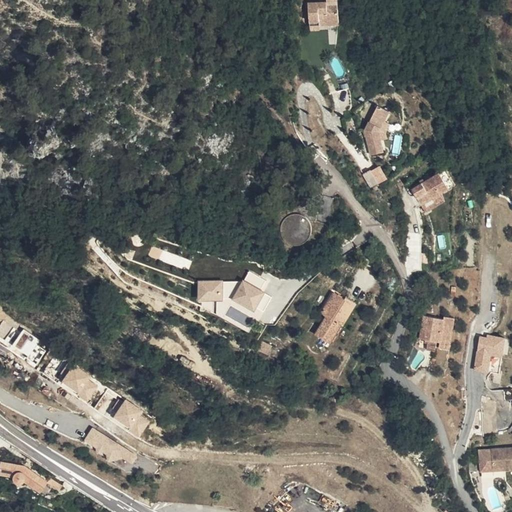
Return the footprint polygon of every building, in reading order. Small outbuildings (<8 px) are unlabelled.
[(309,22),(319,22),(319,26),(320,26),(339,25),(338,5),(327,6),(327,2),(308,3),(309,22)] [(320,26),(319,26),(319,22),(309,22),(310,31),(320,30),(320,26)] [(384,153),(380,141),(378,133),(384,122),(388,112),(376,106),(365,131),(371,156),(384,153)] [(387,140),(385,135),(390,125),(384,122),(378,133),(380,141),(387,140)] [(378,171),(372,174),(379,185),(385,182),(381,175),(378,171)] [(371,172),(364,177),(372,190),(379,185),(372,174),(371,172)] [(441,197),(452,190),(454,185),(446,172),(412,193),(422,209),(441,197)] [(422,209),(423,212),(443,199),(441,197),(422,209)] [(443,199),(423,212),(426,215),(445,203),(443,199)] [(306,209),(308,210),(309,211),(317,212),(318,202),(302,201),(302,207),(304,208),(306,209)] [(312,215),(310,213),(309,211),(308,210),(306,209),(304,208),(302,207),(299,206),(296,206),(294,207),(291,208),(289,209),(287,211),(286,213),(284,215),(283,217),(283,220),(283,221),(283,224),(284,226),(285,229),(286,231),(288,232),(290,234),(292,235),(295,236),(297,236),(300,236),(302,235),(305,235),(307,233),(309,232),(310,230),(311,227),(312,225),(313,223),(313,220),(312,218),(312,215)] [(152,247),(149,256),(188,270),(192,261),(152,247)] [(244,274),(201,275),(202,294),(236,293),(268,309),(277,290),(244,274)] [(343,319),(344,319),(356,300),(346,294),(336,287),(323,308),(328,311),(317,329),(332,338),(343,319)] [(346,294),(356,300),(358,297),(348,291),(346,294)] [(430,335),(439,336),(442,336),(441,342),(452,343),(455,311),(445,310),(445,312),(425,310),(422,334),(430,335)] [(507,333),(490,330),(489,332),(488,336),(482,335),(476,364),(490,367),(493,349),(504,351),(507,333)] [(12,345),(29,357),(38,344),(21,332),(12,345)] [(439,336),(430,335),(429,343),(438,344),(439,336)] [(490,367),(501,369),(504,351),(493,349),(490,367)] [(73,364),(61,384),(88,402),(98,386),(87,379),(90,375),(73,364)] [(150,421),(141,415),(143,411),(125,399),(112,419),(140,437),(150,421)] [(135,459),(139,453),(96,426),(87,440),(111,455),(127,454),(135,459)] [(504,467),(511,466),(511,446),(490,448),(491,459),(503,459),(504,467)] [(147,462),(161,470),(164,466),(165,463),(154,458),(153,460),(149,458),(147,462)] [(491,459),(492,470),(511,468),(511,466),(504,467),(503,459),(491,459)] [(34,464),(11,461),(9,476),(26,479),(26,480),(27,481),(28,482),(30,482),(31,482),(32,482),(33,481),(34,480),(50,490),(57,481),(34,464)]
